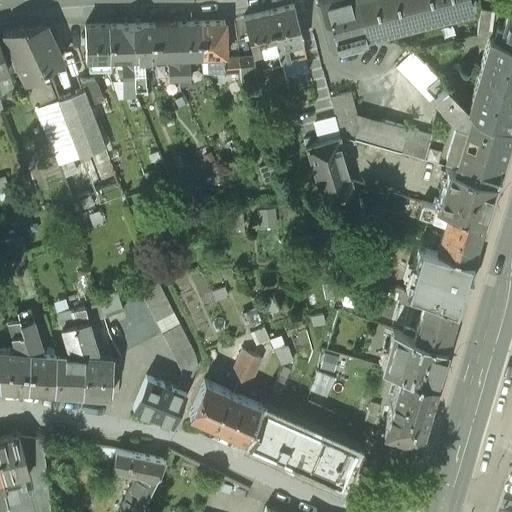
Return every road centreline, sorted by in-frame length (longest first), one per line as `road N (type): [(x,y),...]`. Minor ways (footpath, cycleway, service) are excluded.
road 1 (residential): [(0,408),(181,440),(354,511)]
road 2 (primary): [(511,270),(439,511)]
